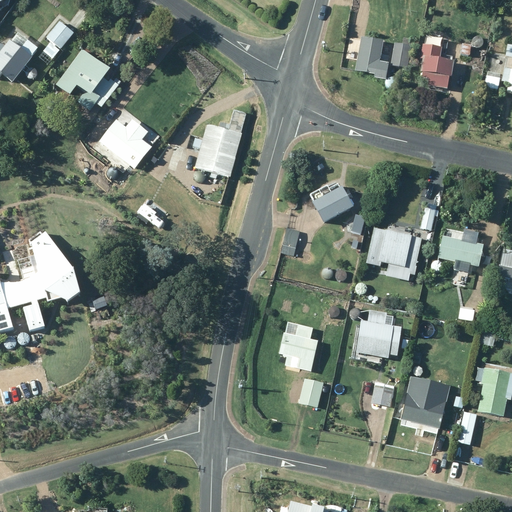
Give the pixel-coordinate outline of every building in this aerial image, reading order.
[(61,21),(48,37),(62,49),(75,33),(61,21)] [(361,36),(355,71),(374,74),(373,77),(385,79),(388,62),(379,61),(383,40),(361,36)] [(15,82),(35,57),(12,39),(7,47),(2,44),(0,46),(0,54),(0,55),(0,77),(4,73),(15,82)] [(394,42),(391,65),(407,68),(411,44),(394,42)] [(427,85),(447,89),(449,76),(451,76),(453,60),(439,58),(441,47),(422,44),(419,58),(422,58),(420,71),(422,72),(421,78),(428,79),(427,85)] [(511,44),(508,44),(499,90),(511,92),(511,44)] [(113,68),(84,48),(59,85),(73,94),(79,85),(87,90),(80,101),(92,110),(97,103),(104,107),(118,86),(106,78),(113,68)] [(455,64),(454,73),(461,74),(462,64),(455,64)] [(500,77),(486,75),(484,88),(498,90),(500,77)] [(130,170),(133,173),(152,152),(144,145),(154,133),(125,108),(99,144),(116,159),(110,165),(124,176),(130,170)] [(231,176),(248,113),(236,110),(231,129),(209,124),(198,168),(231,176)] [(323,222),(353,206),(342,185),(312,202),(323,222)] [(425,203),(420,228),(431,231),(437,206),(425,203)] [(355,214),(351,231),(361,233),(365,216),(355,214)] [(293,255),(299,231),(286,228),(280,252),(293,255)] [(420,240),(371,228),(362,265),(378,269),(379,265),(397,269),(396,272),(412,276),(420,240)] [(37,303),(46,300),(47,304),(59,300),(69,305),(81,296),(73,273),(43,231),(29,241),(39,279),(1,290),(0,287),(0,333),(12,330),(7,312),(22,307),(29,332),(45,328),(37,303)] [(437,258),(454,261),(453,269),(468,272),(469,265),(478,266),(483,244),(475,242),(477,233),(463,231),(462,239),(442,235),(437,258)] [(497,276),(511,278),(511,250),(502,248),(497,276)] [(346,284),(347,271),(322,270),(321,282),(346,284)] [(423,301),(437,305),(439,296),(425,293),(423,301)] [(314,299),(301,295),(299,301),(305,303),(302,312),(307,313),(309,304),(312,305),(314,299)] [(280,307),(290,310),(293,300),(283,297),(280,307)] [(355,354),(388,359),(388,354),(396,356),(401,327),(385,324),(387,313),(369,310),(367,321),(361,320),(355,354)] [(461,320),(470,322),(471,313),(462,312),(461,320)] [(310,372),(317,341),(310,339),(313,328),(297,325),(295,336),(282,333),(278,354),(286,356),(284,366),(310,372)] [(482,330),(480,345),(492,347),(494,333),(482,330)] [(482,384),(477,411),(503,416),(506,400),(510,401),(511,392),(511,373),(484,368),(481,384),(482,384)] [(301,377),(292,375),(285,412),(294,414),(301,377)] [(305,379),(298,404),(317,408),(321,393),(325,394),(328,385),(305,379)] [(371,403),(390,407),(393,389),(375,385),(371,403)] [(449,387),(448,400),(460,402),(462,390),(449,387)] [(400,420),(439,429),(447,395),(433,391),(431,398),(407,392),(400,420)] [(470,445),(476,415),(463,412),(457,442),(470,445)] [(286,511),(328,511),(329,510),(311,504),(311,507),(290,501),(286,511)]
